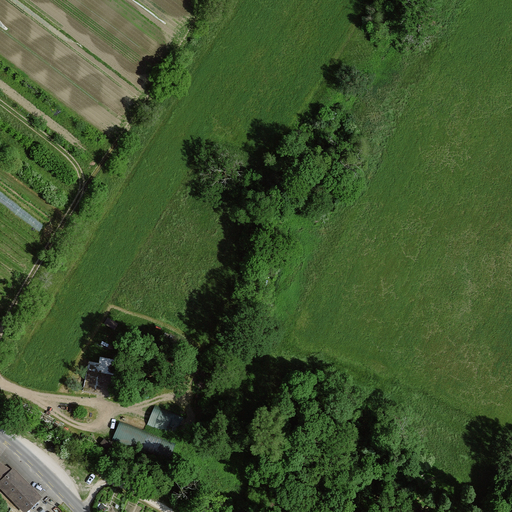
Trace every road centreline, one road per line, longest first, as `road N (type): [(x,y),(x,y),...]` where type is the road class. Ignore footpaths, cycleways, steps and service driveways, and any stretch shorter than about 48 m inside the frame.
road 1 (track): [(5,385),(138,405),(185,388),(207,343),(330,372),(430,421),(463,460),(489,511)]
road 2 (track): [(0,332),(198,0)]
